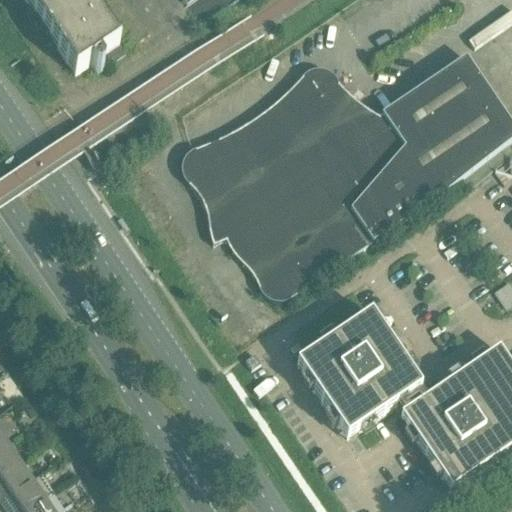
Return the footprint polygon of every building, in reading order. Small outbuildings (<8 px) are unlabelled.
[(21,0),(74,79),(89,68),(93,75),(98,76),(102,74),(103,69),(106,66),(102,60),(118,49),(84,0),(21,0)] [(285,306),(289,304),(288,304),(438,203),(511,145),(511,132),(464,62),(380,119),(381,120),(378,122),(370,117),(362,112),(354,106),(350,102),(346,99),(343,96),(340,92),(336,89),(335,86),(334,84),(333,83),(332,81),(331,80),(328,78),(325,76),(323,75),(322,75),(318,74),(316,74),(312,75),(309,76),(306,77),(304,78),(301,81),(297,86),(288,95),(279,103),(275,107),(270,111),(265,115),(255,123),(250,126),(240,133),(234,136),(223,142),(217,145),(211,147),(199,152),(192,155),(190,156),(187,158),(186,159),(183,162),(182,163),(182,165),(181,166),(180,168),(180,170),(180,172),(179,174),(179,175),(180,177),(180,179),(181,181),(181,182),(182,184),(183,186),(184,187),(185,188),(192,195),(197,201),(200,207),(203,214),(205,221),(206,228),(207,236),(209,243),(211,250),(224,245),(227,252),(230,257),(234,263),(246,274),(250,280),(254,287),(257,294),(257,296),(258,298),(259,299),(260,301),(263,303),(264,304),(266,305),(269,307),(273,308),(275,308),(277,308),(278,308),(280,308),(284,307),(285,306)] [(295,370),(295,371),(345,445),(420,394),(369,319),(295,370)] [(511,377),(497,355),(398,422),(449,497),(511,453),(511,377)] [(249,375),(258,368),(252,359),(243,365),(249,375)] [(0,480),(20,467),(8,449),(0,453),(0,480)] [(20,467),(0,480),(0,506),(32,485),(20,467)] [(32,485),(0,506),(0,511),(31,511),(44,503),(53,498),(40,479),(32,485)] [(50,511),(44,503),(31,511),(50,511)]
